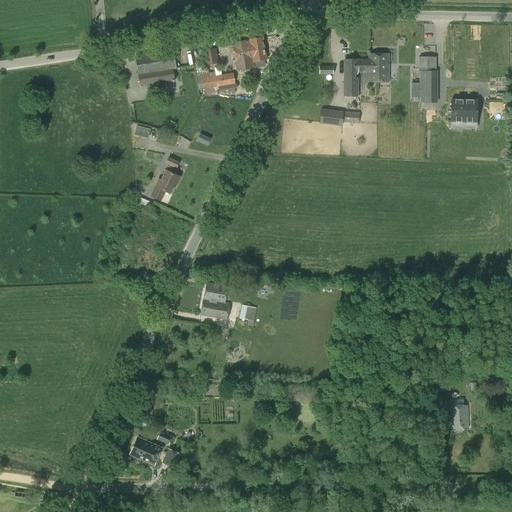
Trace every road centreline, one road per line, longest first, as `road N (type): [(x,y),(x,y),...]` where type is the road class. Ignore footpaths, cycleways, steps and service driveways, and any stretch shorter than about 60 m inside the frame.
road 1 (unclassified): [(76,489),(309,16)]
road 2 (unclassified): [(511,487),(76,489)]
road 3 (unclassified): [(0,65),(309,16)]
road 4 (unclassified): [(309,16),(511,19)]
